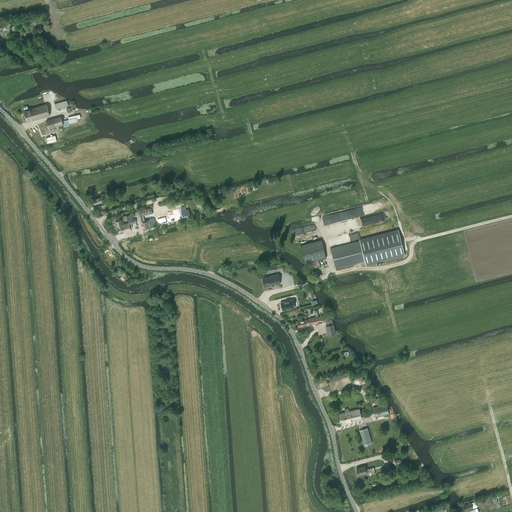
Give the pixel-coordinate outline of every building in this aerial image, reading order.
[(5,29),(7,34),(15,31),(13,23),(4,25),(4,24),(0,25),(0,29),(0,30),(5,29)] [(67,101),(54,104),(55,109),(68,106),(67,101)] [(27,122),(50,116),(47,105),(24,111),(27,122)] [(69,123),(74,122),(78,121),(77,117),(62,122),(61,117),(46,121),(48,129),(63,125),(64,128),(70,126),(69,123)] [(55,136),(45,138),(47,144),(56,141),(55,136)] [(95,205),(104,202),(102,197),(93,200),(95,205)] [(166,209),(146,215),(144,210),(138,212),(139,216),(143,229),(156,226),(154,219),(157,219),(158,225),(168,223),(168,222),(180,219),(190,216),(188,210),(179,212),(178,208),(187,206),(186,204),(166,209)] [(123,225),(121,225),(124,232),(131,230),(131,229),(132,228),(131,225),(136,223),(135,219),(131,221),(130,218),(134,217),(133,214),(130,215),(130,216),(127,217),(127,218),(129,223),(123,225)] [(119,234),(124,232),(121,225),(123,225),(121,220),(115,222),(119,234)] [(359,241),(330,248),(335,268),(364,261),(366,266),(400,258),(405,256),(403,247),(402,244),(398,229),(373,236),(359,239),(359,240),(359,241)] [(305,264),(308,263),(310,269),(320,266),(318,261),(326,259),(321,240),(300,245),(305,264)] [(273,272),(283,270),(281,264),(271,266),(271,261),(262,263),(264,274),(273,272)] [(271,276),(262,278),(264,287),(269,286),(270,287),(272,286),(272,285),(280,284),(278,274),(271,275),(271,276)] [(293,300),(280,303),(282,311),(295,307),(293,300)] [(316,317),(306,319),(308,325),(324,321),(322,316),(318,317),(317,310),(314,311),(316,317)] [(325,326),(327,336),(337,334),(337,331),(337,330),(336,330),(334,331),(332,320),(326,321),(327,325),(325,326)] [(352,378),(354,384),(360,386),(364,381),(362,376),(356,374),(352,378)] [(330,383),(333,392),(351,387),(349,378),(330,383)] [(374,413),(372,414),(374,422),(390,418),(387,405),(373,408),(374,413)] [(345,409),(345,413),(339,414),(341,424),(362,419),(359,409),(349,412),(348,409),(345,409)] [(364,445),(371,443),(367,429),(360,431),(364,445)] [(365,466),(356,469),(358,476),(367,473),(374,471),(373,468),(366,470),(365,466)] [(475,501),(464,505),(465,511),(477,507),(475,501)]
